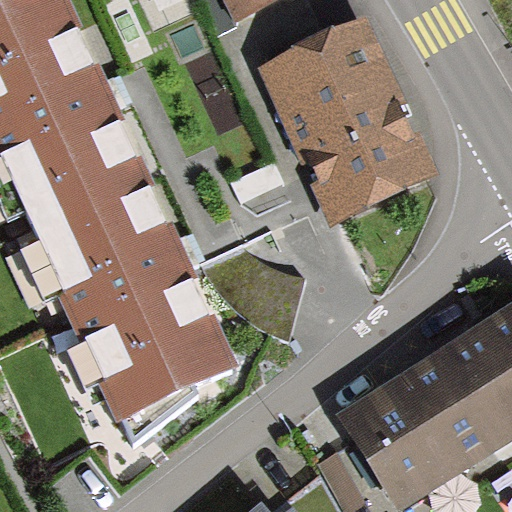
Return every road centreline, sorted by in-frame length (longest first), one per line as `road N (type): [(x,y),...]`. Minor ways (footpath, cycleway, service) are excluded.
road 1 (residential): [(511,221),(150,511)]
road 2 (tertiary): [(422,0),(511,150)]
